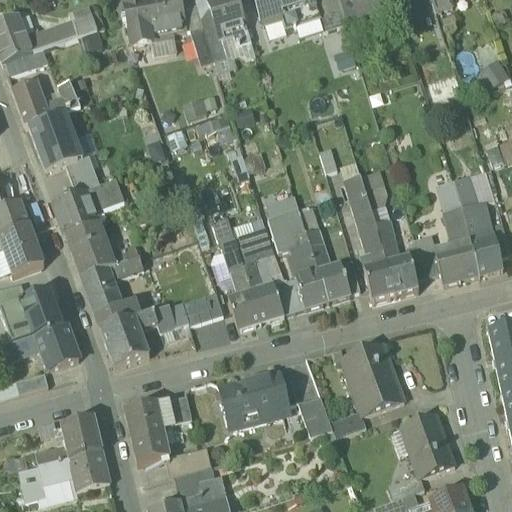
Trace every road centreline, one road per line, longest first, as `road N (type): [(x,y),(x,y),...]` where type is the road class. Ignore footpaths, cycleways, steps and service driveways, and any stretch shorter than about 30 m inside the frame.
road 1 (residential): [(106,402),(453,308)]
road 2 (residential): [(0,91),(106,402)]
road 3 (residential): [(496,511),(453,308)]
